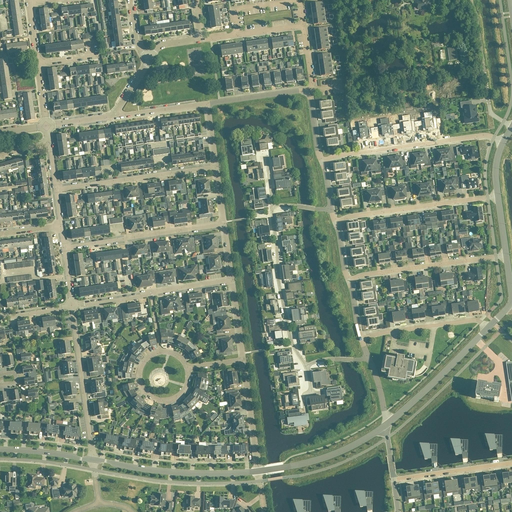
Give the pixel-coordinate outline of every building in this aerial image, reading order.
[(425,0),(418,0),(419,2),(416,2),(418,10),(422,9),(422,11),(426,10),(426,9),(430,8),(428,0),(425,1),(425,0)] [(155,3),(151,4),(144,5),(145,11),(147,11),(147,14),(153,13),(152,6),(155,6),(155,3)] [(93,12),(92,5),(86,6),(87,14),(91,13),(91,17),(96,16),(95,12),(93,12)] [(40,18),(48,16),(47,9),(39,10),(40,18)] [(49,23),(48,16),(40,18),(41,25),(49,23)] [(49,23),(41,25),(42,32),(50,31),(49,23)] [(291,69),(292,76),(295,75),(295,76),(295,78),(297,78),(297,82),(298,82),(298,83),(303,82),(303,81),(304,81),(304,80),(305,80),(304,76),(303,76),(302,67),(291,69)] [(48,77),(56,76),(55,69),(47,70),(48,77)] [(293,82),(292,76),(291,69),(281,70),(282,77),(284,77),(285,78),(285,79),(286,79),(287,83),(288,84),(293,84),(293,83),(293,82)] [(269,72),(270,79),(273,79),(273,81),(274,81),(275,85),(276,85),(276,86),(281,85),(281,84),(282,84),(280,70),(269,72)] [(270,79),(269,72),(259,73),(260,80),(262,80),(262,81),(263,82),(264,82),(264,86),(265,86),(265,87),(271,87),(270,86),(271,86),(270,79)] [(259,87),(257,74),(247,75),(248,82),(250,82),(251,82),(251,84),(252,84),(253,88),(254,89),(259,88),(259,87)] [(249,89),(248,82),(247,75),(247,78),(243,78),(243,76),(236,77),(237,84),(240,83),(240,84),(240,86),(242,85),(242,90),(243,89),(243,91),(248,90),(248,89),(249,89)] [(57,83),(56,76),(48,77),(49,84),(57,83)] [(235,77),(225,78),(226,87),(225,87),(225,91),(227,91),(227,92),(228,93),(233,92),(233,91),(233,87),(234,87),(234,85),(234,84),(236,84),(235,77)] [(57,83),(49,84),(50,91),(58,90),(57,83)] [(54,112),(60,111),(59,103),(60,103),(59,100),(61,100),(61,96),(57,96),(57,100),(56,100),(57,104),(53,104),(54,112)] [(328,102),(328,101),(324,102),(324,103),(320,103),(320,105),(319,105),(320,109),(321,109),(321,110),(328,109),(329,113),(335,112),(337,112),(336,108),(334,108),(334,101),(328,102)] [(462,109),(463,115),(464,114),(466,124),(478,122),(478,119),(478,118),(477,115),(476,115),(475,106),(472,107),(471,102),(460,103),(461,109),(462,109)] [(435,110),(427,111),(430,130),(432,129),(433,130),(437,130),(437,124),(441,124),(440,119),(436,120),(436,119),(433,119),(432,116),(432,111),(435,110)] [(422,122),(418,122),(418,127),(422,126),(423,132),(428,131),(428,130),(430,130),(427,111),(420,112),(423,112),(424,118),(424,120),(421,121),(422,122)] [(335,112),(329,113),(322,114),(322,115),(321,115),(321,119),(322,119),(323,120),(330,119),(330,123),(337,122),(335,112)] [(413,113),(406,114),(408,133),(411,132),(411,133),(415,133),(415,127),(418,127),(418,122),(414,123),(414,122),(411,122),(410,119),(410,114),(413,113)] [(400,125),(396,125),(397,130),(400,129),(401,135),(402,135),(406,134),(406,133),(408,133),(406,114),(398,115),(401,115),(402,119),(403,123),(400,124),(400,125)] [(391,116),(384,117),(386,136),(389,135),(389,136),(393,136),(394,136),(393,130),(397,130),(396,125),(392,126),(392,125),(389,125),(389,121),(388,117),(392,116),(391,116)] [(378,128),(374,128),(375,133),(379,132),(379,138),(380,138),(384,137),(384,136),(386,136),(384,117),(376,118),(380,118),(380,122),(381,127),(378,127),(378,128)] [(370,119),(362,120),(365,139),(367,138),(367,139),(371,139),(372,139),(371,133),(375,133),(374,128),(371,129),(370,128),(367,128),(367,124),(366,120),(370,119)] [(356,131),(352,132),(353,136),(357,135),(358,141),(362,140),(362,139),(365,139),(362,120),(354,121),(358,121),(358,125),(359,130),(356,130),(356,131)] [(334,136),(338,135),(337,125),(331,126),(331,130),(324,131),(324,132),(323,132),(324,136),(325,136),(325,137),(334,136)] [(57,143),(66,142),(65,135),(56,136),(57,143)] [(254,162),(250,135),(249,135),(250,140),(241,141),(243,156),(240,157),(241,162),(250,161),(249,156),(252,156),(253,162),(254,162)] [(335,146),(339,146),(338,142),(341,141),(340,135),(338,135),(334,136),(334,140),(327,141),(328,147),(332,147),(332,148),(336,147),(335,146)] [(264,140),(259,141),(259,139),(255,139),(256,147),(259,147),(260,152),(268,151),(267,144),(270,144),(272,140),(266,136),(264,140)] [(67,149),(66,142),(57,143),(58,150),(67,149)] [(460,148),(461,150),(461,156),(468,155),(469,160),(470,160),(470,161),(476,160),(476,159),(477,159),(477,153),(476,153),(476,151),(474,151),(474,147),(470,148),(469,146),(460,148)] [(67,149),(58,150),(59,157),(68,156),(67,149)] [(448,149),(443,150),(445,161),(449,161),(449,164),(455,163),(455,157),(451,157),(450,150),(448,150),(448,149)] [(441,162),(445,161),(443,150),(439,151),(439,152),(437,152),(438,159),(435,159),(435,166),(442,165),(441,162)] [(416,165),(420,165),(419,153),(414,154),(415,155),(412,155),(413,162),(410,163),(411,169),(417,168),(416,165)] [(423,153),(419,153),(420,165),(424,164),(425,167),(431,166),(430,160),(426,160),(425,153),(423,154),(423,153)] [(282,163),(284,163),(283,156),(278,157),(278,159),(271,160),(273,172),(283,170),(282,163)] [(398,156),(394,157),(396,168),(400,168),(400,171),(406,170),(405,163),(402,164),(401,157),(398,157),(398,156)] [(385,166),(386,173),(392,172),(392,169),(396,168),(394,157),(390,157),(390,158),(388,159),(389,166),(385,166)] [(15,161),(18,170),(24,168),(21,159),(15,161)] [(367,172),(371,172),(369,160),(365,161),(365,162),(363,162),(364,169),(360,170),(361,176),(367,175),(367,172)] [(369,160),(371,172),(375,171),(375,174),(381,173),(380,167),(377,167),(376,160),(374,161),(373,160),(369,160)] [(18,170),(15,161),(9,162),(12,170),(13,173),(15,173),(14,171),(18,170)] [(29,169),(36,168),(44,167),(43,161),(35,162),(36,165),(32,166),(26,167),(26,169),(29,169)] [(121,173),(127,172),(125,163),(118,164),(118,167),(120,167),(121,173)] [(342,171),(343,175),(346,174),(349,174),(348,163),(334,165),(334,167),(333,167),(334,171),(335,171),(335,172),(342,171)] [(83,168),(83,164),(78,164),(79,167),(78,169),(78,171),(75,171),(76,179),(82,178),(81,171),(81,168),(83,168)] [(264,180),(263,170),(259,170),(258,167),(247,168),(248,175),(252,174),(253,180),(258,179),(258,181),(264,180)] [(347,178),(346,174),(343,175),(336,176),(336,177),(335,177),(335,181),(336,181),(336,182),(344,181),(344,185),(350,184),(350,178),(347,178)] [(478,185),(479,184),(478,180),(477,181),(477,180),(469,181),(468,176),(461,177),(462,185),(467,184),(467,190),(478,188),(478,185)] [(282,185),(290,184),(289,181),(290,181),(290,179),(289,179),(289,177),(274,179),(274,182),(275,182),(276,191),(282,190),(282,185)] [(452,181),(448,182),(450,193),(454,193),(454,192),(456,191),(455,184),(458,184),(458,178),(451,178),(452,181)] [(196,189),(209,187),(208,185),(209,184),(209,183),(208,182),(208,181),(201,182),(200,179),(194,180),(195,186),(196,186),(196,189)] [(445,194),(450,193),(448,182),(444,182),(444,179),(438,180),(438,187),(442,186),(443,193),(445,193),(445,194)] [(175,182),(176,191),(180,191),(180,195),(186,194),(185,187),(182,187),(181,181),(175,182)] [(427,185),(423,185),(425,197),(429,196),(429,195),(431,195),(430,188),(434,187),(433,181),(427,182),(427,185)] [(172,192),(176,191),(175,182),(168,183),(169,189),(166,189),(167,197),(172,196),(172,192)] [(420,197),(425,197),(423,185),(419,186),(419,183),(413,184),(414,190),(417,190),(418,197),(420,196),(420,197)] [(155,198),(158,198),(165,197),(163,188),(163,189),(163,190),(160,190),(159,184),(153,185),(154,196),(155,198)] [(402,188),(398,189),(400,200),(404,200),(404,199),(406,198),(405,191),(409,191),(408,184),(402,185),(402,188)] [(154,196),(153,185),(147,186),(148,192),(144,192),(144,191),(145,199),(152,198),(151,196),(154,196)] [(339,198),(347,197),(352,196),(351,186),(344,186),(345,190),(338,191),(338,193),(337,193),(338,197),(339,198)] [(396,201),(400,200),(398,189),(394,189),(394,186),(388,187),(389,193),(392,193),(393,200),(396,200),(396,201)] [(131,188),(132,198),(136,198),(137,201),(143,200),(142,193),(138,193),(137,187),(131,188)] [(197,192),(196,192),(196,198),(203,197),(202,194),(210,193),(209,192),(210,192),(210,191),(210,190),(209,190),(209,187),(196,189),(197,192)] [(129,199),(132,198),(131,188),(125,189),(126,195),(122,195),(123,203),(129,202),(129,199)] [(254,189),(252,189),(252,190),(253,190),(254,201),(255,201),(256,205),(254,205),(254,210),(263,209),(263,204),(262,204),(261,201),(262,201),(262,200),(267,199),(265,189),(259,189),(259,188),(254,189)] [(378,191),(374,192),(375,204),(380,203),(379,202),(382,202),(381,195),(384,194),(383,188),(377,189),(378,191)] [(368,196),(369,203),(371,203),(371,204),(375,204),(374,192),(373,189),(363,191),(364,197),(368,196)] [(66,204),(74,203),(73,196),(65,197),(66,204)] [(355,206),(354,196),(352,196),(347,197),(348,201),(341,201),(342,208),(345,208),(345,209),(349,208),(349,207),(355,206)] [(202,209),(212,207),(211,201),(207,201),(206,201),(205,198),(206,198),(197,199),(197,203),(200,203),(200,206),(202,205),(202,209)] [(75,210),(74,203),(66,204),(67,212),(75,210)] [(212,207),(202,209),(203,212),(201,212),(202,215),(199,216),(199,219),(207,218),(206,215),(213,214),(212,207)] [(41,211),(42,219),(48,218),(48,215),(51,214),(50,210),(47,211),(47,208),(41,209),(41,211)] [(467,221),(475,220),(475,223),(477,222),(477,224),(481,223),(481,222),(483,222),(482,216),(483,216),(482,213),(481,208),(473,209),(474,212),(465,213),(467,221)] [(75,210),(67,212),(68,219),(76,218),(75,210)] [(179,215),(181,224),(187,223),(186,218),(189,217),(189,218),(190,218),(189,210),(182,211),(182,214),(182,215),(179,215)] [(448,221),(451,221),(452,224),(454,224),(455,227),(458,226),(457,220),(454,220),(453,212),(452,212),(452,211),(448,211),(448,212),(447,213),(448,221)] [(160,218),(158,219),(159,227),(164,227),(164,223),(168,222),(166,212),(160,213),(160,218)] [(181,224),(179,215),(177,215),(176,215),(176,212),(169,213),(170,221),(170,220),(173,219),(174,225),(181,224)] [(443,222),(440,222),(441,229),(444,228),(443,225),(446,225),(445,222),(448,221),(447,213),(441,213),(443,222)] [(153,228),(159,227),(158,219),(155,219),(154,214),(147,215),(148,222),(152,221),(153,228)] [(437,229),(441,229),(440,222),(437,223),(436,214),(430,215),(431,224),(432,227),(437,226),(437,229)] [(135,217),(136,220),(137,230),(139,230),(140,230),(142,230),(142,229),(143,229),(143,222),(146,222),(145,215),(135,217)] [(426,224),(423,225),(424,231),(427,231),(426,228),(432,227),(431,224),(430,215),(424,216),(426,224)] [(420,231),(424,231),(423,225),(420,225),(419,216),(413,217),(414,226),(415,231),(420,230),(420,231)] [(135,230),(137,230),(136,220),(132,221),(131,217),(125,218),(126,225),(130,224),(131,231),(132,231),(134,231),(135,230)] [(409,227),(414,226),(413,217),(407,218),(409,227),(406,227),(407,233),(410,233),(409,227)] [(281,220),(276,220),(278,233),(283,232),(283,231),(287,230),(286,226),(287,226),(286,225),(292,225),(291,219),(292,218),(285,219),(285,220),(281,221),(281,220)] [(397,228),(396,220),(395,220),(395,219),(391,219),(391,220),(390,220),(392,229),(389,229),(390,236),(393,235),(392,234),(394,233),(394,231),(398,231),(397,228)] [(401,219),(396,220),(397,228),(403,228),(403,234),(407,233),(406,227),(403,227),(401,219)] [(262,221),(255,222),(255,227),(256,227),(256,230),(257,230),(258,235),(260,234),(261,243),(269,242),(268,237),(269,237),(268,227),(267,227),(268,227),(263,228),(263,226),(262,220),(262,221)] [(379,222),(381,234),(386,233),(386,236),(387,236),(387,239),(390,239),(390,236),(389,229),(386,230),(384,221),(379,222)] [(356,234),(360,234),(362,234),(362,229),(366,229),(365,222),(347,225),(348,226),(347,226),(347,230),(348,230),(348,232),(356,231),(356,234)] [(375,235),(381,234),(379,222),(373,223),(375,231),(372,232),(372,238),(376,238),(375,235)] [(44,240),(45,245),(45,246),(52,245),(51,238),(50,239),(50,234),(42,235),(42,240),(44,240)] [(358,245),(364,244),(363,238),(360,238),(360,234),(356,234),(349,235),(349,237),(348,237),(349,241),(350,241),(350,242),(357,241),(358,245)] [(204,245),(218,243),(217,240),(216,239),(216,237),(209,238),(209,235),(200,237),(201,242),(204,242),(204,245)] [(473,249),(473,251),(478,251),(478,249),(482,248),(482,247),(483,247),(484,246),(484,243),(482,242),(481,242),(481,240),(473,241),(473,238),(465,240),(466,247),(470,247),(470,250),(473,249)] [(184,240),(183,240),(184,250),(187,249),(188,253),(195,252),(193,244),(191,244),(190,243),(189,239),(188,240),(187,239),(186,239),(185,239),(184,240)] [(440,246),(443,245),(442,239),(439,240),(440,245),(434,245),(435,248),(436,256),(437,256),(437,257),(440,257),(440,256),(441,256),(440,246)] [(445,239),(442,239),(443,245),(446,245),(447,255),(453,254),(452,245),(451,243),(446,244),(445,239)] [(184,250),(183,240),(181,241),(181,240),(180,240),(179,240),(178,241),(176,241),(177,245),(176,246),(174,246),(175,255),(182,254),(181,250),(184,250)] [(288,254),(292,253),(292,251),(296,250),(295,244),(294,244),(294,241),(290,241),(282,243),(282,242),(282,248),(283,248),(285,248),(286,250),(287,250),(287,255),(288,255),(288,254)] [(158,253),(162,253),(161,243),(156,244),(157,248),(155,248),(155,250),(152,250),(153,257),(159,257),(158,253)] [(161,243),(162,253),(166,252),(167,255),(172,255),(172,247),(168,248),(168,247),(167,247),(166,243),(161,243)] [(218,247),(218,243),(204,245),(205,249),(202,249),(203,254),(211,253),(211,250),(217,249),(217,248),(218,247)] [(406,250),(409,250),(408,244),(405,245),(406,249),(403,250),(403,252),(400,252),(402,261),(407,260),(406,250)] [(413,260),(419,259),(418,250),(415,250),(414,248),(412,248),(411,244),(408,244),(409,250),(412,250),(413,260)] [(273,262),(271,250),(266,251),(266,249),(265,249),(265,245),(258,246),(258,250),(263,250),(264,256),(262,256),(263,264),(273,262)] [(352,258),(361,256),(365,256),(364,245),(358,246),(358,250),(351,251),(351,252),(350,252),(351,256),(352,256),(352,258)] [(137,256),(141,256),(139,246),(133,247),(134,253),(131,253),(131,260),(137,259),(137,256)] [(139,246),(141,256),(144,255),(145,258),(151,258),(150,250),(146,251),(145,246),(139,246)] [(389,253),(392,252),(391,246),(388,247),(389,252),(386,252),(386,254),(383,255),(385,264),(390,263),(389,253)] [(394,246),(391,246),(392,252),(395,252),(396,262),(402,261),(400,252),(398,253),(397,250),(395,251),(394,246)] [(379,264),(385,264),(383,255),(381,255),(380,253),(378,253),(377,248),(374,249),(375,255),(378,254),(379,264)] [(74,263),(82,262),(81,254),(73,256),(74,263)] [(209,265),(221,263),(220,258),(219,258),(219,257),(212,258),(211,255),(203,256),(204,259),(208,259),(209,265)] [(359,267),(359,268),(363,268),(363,267),(368,266),(367,255),(365,256),(361,256),(361,260),(354,261),(355,268),(359,267)] [(286,266),(282,267),(283,273),(283,277),(284,281),(297,279),(296,275),(293,276),(293,272),(295,271),(295,265),(302,264),(301,260),(291,262),(291,265),(286,266)] [(83,269),(82,262),(74,263),(75,270),(83,269)] [(221,263),(209,265),(209,268),(205,268),(206,274),(214,273),(213,270),(220,269),(220,268),(221,268),(221,263)] [(191,270),(187,271),(189,280),(195,279),(194,275),(198,274),(197,266),(191,267),(191,270)] [(182,281),(189,280),(187,271),(183,271),(183,268),(177,269),(178,277),(182,277),(182,281)] [(472,269),(473,273),(465,274),(466,282),(474,280),(474,282),(476,282),(477,283),(479,283),(480,281),(482,281),(482,279),(484,279),(485,278),(484,276),(483,275),(481,276),(480,268),(472,269)] [(84,276),(83,269),(75,270),(76,277),(84,276)] [(165,271),(166,274),(167,284),(174,283),(173,279),(173,278),(176,277),(175,270),(169,271),(165,271)] [(148,276),(144,277),(145,287),(146,287),(147,288),(151,287),(151,286),(152,286),(151,279),(154,279),(153,271),(149,272),(147,274),(148,276)] [(162,285),(167,284),(166,274),(165,271),(155,273),(157,280),(160,280),(160,281),(159,281),(160,285),(162,285)] [(444,286),(447,286),(445,273),(442,274),(442,275),(440,276),(440,277),(436,277),(438,288),(444,287),(444,286)] [(445,273),(447,286),(451,285),(451,286),(457,286),(456,275),(452,275),(452,274),(449,275),(449,273),(445,273)] [(145,287),(144,277),(140,278),(139,275),(137,274),(133,275),(134,282),(138,281),(139,288),(140,288),(140,289),(144,288),(145,287)] [(268,289),(273,288),(271,274),(259,275),(260,279),(261,279),(262,287),(267,286),(268,289)] [(421,277),(422,289),(426,289),(426,290),(432,289),(431,278),(427,279),(427,278),(424,278),(424,276),(421,277)] [(422,289),(421,277),(417,277),(418,279),(415,279),(415,280),(411,281),(413,292),(419,291),(419,290),(422,289)] [(399,279),(396,280),(398,293),(401,292),(401,293),(408,292),(406,281),(402,282),(402,281),(400,281),(399,279)] [(390,283),(390,284),(387,284),(388,295),(398,294),(398,293),(396,280),(392,280),(393,282),(390,283)] [(302,292),(301,283),(290,284),(291,288),(289,288),(289,292),(285,292),(286,301),(293,300),(292,294),(298,293),(299,293),(302,292)] [(369,294),(376,293),(375,287),(372,287),(371,283),(361,284),(361,286),(360,286),(361,290),(362,291),(369,290),(369,294)] [(371,304),(377,303),(376,293),(369,294),(362,295),(362,296),(361,296),(362,300),(363,300),(363,301),(370,300),(371,304)] [(194,295),(196,305),(199,304),(200,307),(205,307),(205,301),(202,301),(201,294),(194,295)] [(216,303),(226,301),(225,296),(218,297),(217,294),(211,295),(212,300),(215,300),(216,303)] [(196,305),(194,295),(188,296),(189,301),(188,302),(185,302),(186,309),(193,309),(192,305),(196,305)] [(275,301),(274,295),(266,296),(266,300),(271,300),(272,301),(270,302),(270,305),(266,305),(267,311),(274,310),(275,314),(279,314),(278,306),(278,307),(277,301),(275,301)] [(171,299),(172,308),(176,308),(177,312),(184,311),(183,303),(178,304),(177,298),(176,298),(176,297),(175,297),(173,297),(172,298),(172,299),(171,299)] [(164,300),(165,306),(160,307),(161,316),(170,315),(169,312),(173,311),(172,308),(171,299),(170,299),(169,298),(168,298),(167,298),(166,299),(166,300),(164,300)] [(463,303),(457,304),(459,315),(465,314),(464,306),(468,305),(467,303),(467,299),(463,300),(463,303)] [(221,311),(220,308),(226,307),(226,301),(216,303),(216,306),(212,306),(213,312),(221,311)] [(467,303),(468,305),(469,313),(479,312),(478,308),(479,308),(480,308),(479,304),(478,305),(477,301),(471,302),(471,303),(467,303)] [(437,305),(439,317),(445,317),(444,309),(447,308),(446,302),(443,303),(443,304),(441,305),(441,307),(438,307),(438,305),(437,305)] [(453,316),(459,315),(457,304),(451,304),(451,302),(448,302),(449,308),(452,308),(453,316)] [(146,309),(144,310),(140,310),(139,304),(133,305),(134,316),(137,315),(138,318),(147,316),(146,309)] [(439,317),(437,305),(432,306),(431,304),(428,305),(429,311),(432,310),(433,318),(439,317)] [(134,316),(133,305),(127,306),(128,312),(124,313),(125,320),(132,318),(132,316),(134,316)] [(374,316),(379,315),(377,305),(371,305),(372,309),(364,310),(365,312),(364,312),(364,316),(365,316),(365,317),(374,316)] [(424,311),(427,311),(426,305),(423,305),(423,307),(421,307),(421,310),(418,310),(419,320),(425,319),(424,311)] [(306,316),(305,306),(296,307),(297,311),(292,312),(293,322),(295,322),(295,326),(304,325),(303,316),(306,316)] [(408,307),(409,313),(412,313),(413,321),(419,320),(418,310),(412,311),(411,307),(408,307)] [(110,309),(111,320),(117,319),(117,321),(122,320),(120,312),(117,313),(116,312),(116,309),(115,309),(114,308),(110,309)] [(404,314),(407,314),(406,308),(403,308),(404,312),(398,313),(398,312),(399,323),(405,322),(404,314)] [(111,320),(110,309),(105,309),(105,311),(104,311),(104,314),(104,315),(102,315),(103,323),(106,323),(106,321),(111,320)] [(399,323),(398,312),(394,312),(394,309),(389,310),(389,316),(392,316),(394,324),(399,323)] [(90,312),(92,323),(94,322),(94,325),(101,324),(100,315),(98,316),(97,315),(96,311),(90,312)] [(85,324),(92,323),(90,312),(83,313),(84,317),(84,318),(81,318),(81,317),(82,325),(85,324)] [(382,314),(379,315),(374,316),(375,319),(367,320),(368,327),(372,327),(372,329),(379,328),(378,321),(383,321),(382,314)] [(218,325),(230,324),(229,321),(228,320),(228,318),(221,319),(220,316),(214,317),(215,321),(216,323),(218,322),(218,325)] [(47,318),(49,328),(50,333),(52,333),(53,331),(53,330),(58,330),(57,323),(54,324),(53,317),(47,318)] [(49,328),(47,318),(42,319),(43,326),(40,326),(41,332),(46,332),(46,328),(49,328)] [(274,342),(283,341),(281,326),(275,327),(275,326),(274,320),(267,321),(267,327),(268,327),(269,334),(276,333),(277,336),(273,336),(274,342)] [(29,321),(23,322),(24,332),(28,331),(28,334),(34,333),(32,325),(29,325),(29,321)] [(16,336),(21,335),(21,336),(23,337),(25,337),(24,332),(23,322),(17,323),(18,329),(15,330),(16,336)] [(218,325),(217,325),(218,328),(217,328),(216,330),(216,335),(223,334),(222,331),(230,330),(229,327),(230,327),(230,326),(230,324),(218,325)] [(316,331),(315,331),(314,326),(304,328),(305,332),(298,333),(298,334),(299,334),(300,344),(305,343),(305,341),(310,341),(310,343),(315,342),(314,332),(316,331)] [(171,344),(173,335),(166,334),(166,330),(159,330),(160,335),(161,335),(161,344),(167,344),(167,343),(171,344)] [(85,345),(96,344),(95,341),(99,340),(98,333),(91,334),(91,335),(92,335),(92,338),(84,339),(85,345)] [(179,348),(183,340),(179,338),(180,337),(173,335),(171,344),(175,344),(174,346),(179,348)] [(150,345),(151,347),(156,345),(153,336),(148,337),(148,336),(142,340),(146,347),(150,345)] [(222,347),(232,346),(231,340),(224,341),(223,337),(215,338),(215,342),(217,342),(218,345),(221,344),(222,347)] [(60,349),(70,348),(69,342),(62,343),(62,340),(56,341),(56,346),(60,346),(60,349)] [(137,344),(133,348),(140,354),(141,355),(144,352),(144,351),(142,350),(146,347),(142,340),(136,344),(137,344)] [(187,352),(193,346),(188,341),(187,342),(183,340),(179,348),(183,351),(184,349),(187,352)] [(96,347),(96,344),(85,345),(86,352),(94,351),(94,354),(93,354),(101,353),(100,347),(96,347)] [(197,358),(197,360),(205,359),(204,354),(199,355),(197,352),(198,351),(193,346),(187,352),(190,355),(189,356),(192,361),(197,358)] [(232,346),(222,347),(222,350),(219,351),(220,357),(226,356),(226,353),(233,352),(232,346)] [(70,354),(70,348),(60,349),(61,353),(57,353),(58,359),(65,358),(64,355),(70,354)] [(140,354),(133,348),(130,351),(130,350),(129,350),(126,357),(134,361),(136,357),(137,358),(140,354)] [(18,362),(21,361),(21,362),(31,361),(30,358),(32,358),(32,354),(23,356),(22,349),(16,350),(18,362)] [(282,353),(277,354),(278,361),(280,361),(281,364),(279,365),(284,364),(284,368),(290,368),(290,364),(293,363),(292,356),(287,357),(283,357),(282,353)] [(2,355),(3,361),(6,361),(7,367),(8,367),(8,368),(15,367),(14,367),(12,357),(8,357),(8,354),(2,355)] [(121,363),(120,367),(123,368),(132,370),(133,365),(131,365),(134,361),(126,357),(124,355),(120,362),(120,363),(120,362),(121,363)] [(414,379),(417,363),(404,361),(404,358),(404,357),(398,356),(397,360),(384,357),(381,373),(389,374),(388,378),(406,381),(406,377),(414,379)] [(87,361),(88,367),(99,366),(99,363),(101,362),(100,357),(94,358),(94,360),(87,361)] [(58,371),(60,371),(73,369),(72,363),(65,364),(65,361),(59,362),(59,367),(58,369),(58,371)] [(99,366),(88,367),(89,373),(96,372),(96,376),(103,375),(102,368),(101,369),(101,365),(99,366)] [(29,373),(30,376),(36,375),(35,370),(32,370),(31,367),(21,368),(20,367),(22,373),(23,373),(23,374),(29,373)] [(132,370),(123,368),(120,367),(119,372),(118,372),(118,377),(121,376),(121,379),(130,379),(129,374),(131,375),(132,370)] [(58,380),(67,379),(67,376),(73,375),(73,369),(60,371),(61,376),(58,377),(58,380)] [(227,377),(227,380),(238,379),(237,378),(237,377),(237,376),(237,375),(236,374),(236,373),(230,374),(229,371),(223,372),(224,377),(225,378),(227,377)] [(321,386),(330,384),(329,381),(326,381),(325,371),(323,372),(322,371),(321,371),(321,372),(319,372),(319,373),(313,374),(315,383),(321,383),(321,386)] [(295,373),(283,375),(284,381),(287,381),(288,388),(299,387),(298,379),(296,380),(295,373)] [(196,379),(195,384),(205,386),(206,381),(206,382),(207,382),(206,374),(197,375),(198,379),(196,379)] [(37,381),(36,375),(30,376),(30,379),(24,380),(24,381),(23,381),(23,388),(24,388),(24,386),(29,386),(29,388),(33,387),(33,385),(34,385),(34,381),(37,381)] [(91,389),(101,388),(100,385),(101,385),(103,383),(103,378),(97,379),(97,382),(90,383),(91,389)] [(238,379),(227,380),(228,383),(225,384),(225,385),(225,390),(232,389),(232,386),(237,385),(238,384),(238,383),(238,382),(238,381),(238,380),(238,379)] [(66,391),(75,390),(75,384),(68,385),(68,382),(62,383),(62,388),(66,388),(66,391)] [(476,397),(498,401),(501,388),(501,387),(493,385),(492,385),(492,386),(491,386),(488,386),(487,385),(487,384),(478,383),(476,397)] [(204,390),(205,386),(195,384),(194,389),(196,389),(194,393),(206,400),(207,400),(208,397),(203,394),(205,391),(204,390),(204,391),(204,390)] [(127,398),(134,394),(132,390),(133,390),(132,385),(123,387),(124,392),(123,392),(127,398)] [(331,392),(329,392),(330,394),(330,396),(331,396),(332,403),(336,402),(336,401),(342,400),(341,395),(342,395),(342,390),(341,390),(340,387),(335,388),(336,391),(331,392)] [(101,388),(91,389),(92,395),(99,394),(99,398),(106,397),(105,391),(102,390),(101,390),(101,388)] [(12,398),(9,399),(10,405),(10,406),(16,405),(15,403),(19,402),(17,390),(18,389),(12,391),(12,392),(11,392),(12,398)] [(37,390),(27,392),(28,394),(24,395),(25,402),(31,401),(31,398),(34,397),(34,399),(37,398),(37,397),(38,396),(37,390)] [(61,392),(64,401),(70,400),(70,397),(76,396),(75,390),(66,391),(61,392)] [(230,402),(241,400),(240,396),(239,396),(239,394),(234,395),(233,394),(232,391),(225,392),(226,399),(229,398),(230,402)] [(10,405),(9,399),(6,399),(5,393),(4,393),(4,392),(0,392),(0,399),(1,403),(4,403),(5,406),(10,405)] [(198,403),(200,400),(201,401),(206,404),(208,400),(207,400),(206,400),(194,393),(191,397),(190,396),(187,399),(194,406),(197,403),(198,403)] [(134,394),(127,398),(130,405),(131,404),(134,407),(141,400),(138,397),(136,398),(134,394)] [(299,399),(298,395),(293,395),(293,394),(289,395),(289,396),(285,396),(286,404),(292,403),(293,407),(299,406),(298,399),(299,399)] [(310,398),(312,411),(326,410),(325,404),(328,403),(327,399),(324,400),(324,397),(310,399),(310,398)] [(94,411),(105,409),(104,406),(107,406),(106,399),(97,400),(98,404),(93,405),(94,411)] [(181,406),(185,414),(189,420),(192,418),(189,413),(188,412),(191,410),(191,409),(194,406),(187,399),(183,403),(185,404),(181,406)] [(141,400),(134,407),(138,410),(137,411),(143,414),(147,407),(144,405),(145,403),(141,400)] [(241,400),(230,402),(231,405),(227,406),(228,412),(234,411),(234,408),(240,407),(240,405),(241,404),(241,400)] [(64,403),(65,409),(68,408),(69,412),(78,411),(78,405),(73,405),(72,402),(64,403)] [(147,407),(143,414),(150,418),(150,417),(154,418),(157,408),(157,407),(152,406),(151,409),(147,407)] [(171,408),(174,417),(172,417),(174,422),(180,420),(179,417),(185,414),(181,406),(177,408),(176,407),(171,408)] [(157,408),(154,418),(159,419),(159,420),(166,419),(166,411),(161,411),(161,409),(157,408)] [(105,412),(105,409),(94,411),(95,417),(100,416),(100,420),(109,419),(108,412),(105,412)] [(300,410),(285,412),(286,415),(288,415),(290,426),(306,424),(305,417),(302,417),(301,413),(300,413),(299,410),(300,410)] [(231,425),(233,424),(243,423),(242,421),(243,420),(243,419),(243,418),(242,418),(242,417),(235,418),(234,414),(225,415),(226,421),(230,421),(231,425)] [(10,435),(15,435),(15,423),(12,423),(12,421),(6,420),(6,429),(9,429),(9,431),(11,431),(10,435)] [(21,430),(24,430),(25,421),(15,421),(15,423),(15,435),(19,435),(19,431),(21,431),(21,430)] [(29,435),(33,436),(34,424),(30,424),(30,422),(25,421),(24,430),(27,430),(27,432),(29,432),(29,435)] [(34,424),(33,436),(37,436),(38,432),(39,433),(39,431),(43,432),(43,423),(38,422),(38,425),(34,424)] [(47,437),(51,438),(52,426),(49,426),(49,423),(43,423),(43,432),(46,432),(46,433),(47,433),(47,437)] [(65,440),(69,440),(71,429),(72,424),(68,423),(67,426),(62,425),(61,434),(64,434),(64,436),(65,436),(65,440)] [(243,423),(233,424),(233,427),(231,427),(230,429),(230,430),(229,430),(228,431),(224,432),(225,435),(237,435),(236,430),(244,429),(244,428),(244,427),(244,426),(243,426),(243,423)] [(61,434),(62,425),(56,424),(56,427),(52,426),(51,438),(55,438),(56,434),(58,435),(58,433),(61,434)] [(71,429),(69,440),(73,441),(74,437),(76,437),(76,436),(77,437),(81,437),(79,428),(75,427),(75,430),(71,429)] [(105,447),(110,448),(112,437),(109,436),(109,433),(104,432),(98,433),(99,441),(102,441),(105,442),(105,443),(106,443),(105,447)] [(115,445),(116,445),(117,444),(120,445),(121,436),(116,435),(116,437),(112,437),(110,448),(114,449),(115,445)] [(502,449),(502,436),(494,435),(494,436),(489,436),(490,442),(488,442),(489,446),(490,450),(496,449),(496,450),(496,449),(498,449),(500,449),(502,449)] [(124,451),(128,452),(130,440),(126,440),(127,437),(121,436),(120,445),(123,446),(123,447),(124,447),(124,451)] [(130,440),(128,452),(132,452),(133,449),(134,449),(135,448),(138,448),(139,439),(134,438),(134,441),(130,440)] [(139,438),(139,439),(138,448),(141,449),(141,450),(142,450),(142,454),(146,454),(148,443),(144,443),(145,439),(139,438)] [(153,450),(156,451),(157,442),(157,441),(152,440),(151,444),(148,443),(146,454),(151,455),(151,451),(153,451),(153,450)] [(461,454),(461,455),(462,455),(462,454),(463,454),(465,454),(467,454),(468,441),(460,440),(459,440),(459,441),(454,441),(455,447),(453,447),(455,451),(456,455),(461,454)] [(162,442),(157,442),(156,451),(159,451),(159,452),(161,452),(160,456),(165,457),(166,445),(162,445),(162,442)] [(169,445),(166,445),(165,457),(169,457),(169,453),(171,453),(171,452),(174,452),(175,444),(170,443),(169,445)] [(180,444),(175,444),(174,452),(178,453),(178,454),(179,454),(179,458),(183,458),(184,447),(180,446),(180,444)] [(188,447),(184,447),(183,458),(188,458),(188,454),(189,455),(190,453),(193,454),(193,445),(188,444),(188,447)] [(206,447),(202,447),(202,459),(206,459),(206,455),(208,455),(208,454),(211,454),(211,445),(211,444),(206,444),(206,447)] [(229,445),(230,454),(233,453),(233,455),(234,455),(235,458),(239,458),(238,447),(235,447),(235,444),(229,445)] [(242,446),(238,447),(239,458),(243,458),(243,454),(245,454),(245,453),(248,453),(247,444),(242,444),(242,446)] [(430,458),(431,459),(431,458),(433,458),(434,458),(437,458),(437,445),(429,445),(429,444),(428,444),(429,445),(423,445),(424,451),(423,451),(424,455),(425,459),(430,458)] [(197,459),(202,459),(202,447),(198,447),(198,445),(193,445),(193,454),(196,454),(196,455),(198,455),(197,459)] [(216,459),(220,459),(220,447),(217,447),(217,445),(211,445),(211,454),(214,454),(214,455),(216,455),(216,459)] [(224,447),(220,447),(220,459),(225,459),(225,455),(226,455),(226,454),(230,454),(229,445),(224,445),(224,447)] [(9,484),(9,487),(9,493),(15,493),(15,487),(16,480),(12,480),(12,474),(5,474),(5,484),(9,484)] [(510,484),(508,474),(502,474),(504,482),(501,483),(501,489),(504,488),(504,487),(507,487),(506,484),(510,484)] [(44,479),(39,478),(38,479),(36,479),(36,477),(36,476),(29,475),(28,483),(27,484),(27,486),(28,487),(27,488),(28,488),(29,489),(31,489),(32,488),(35,489),(35,486),(43,487),(44,479)] [(489,476),(483,477),(484,485),(481,486),(482,492),(485,491),(485,488),(490,488),(491,489),(489,476)] [(495,476),(489,476),(491,489),(497,488),(497,489),(500,489),(499,483),(496,484),(495,476)] [(50,483),(51,483),(51,487),(57,486),(56,485),(57,485),(59,480),(52,478),(50,483)] [(480,486),(477,486),(476,478),(470,479),(472,490),(474,490),(475,493),(478,492),(481,492),(480,486)] [(472,490),(470,479),(464,480),(465,488),(462,488),(463,494),(466,494),(466,491),(472,490)] [(451,482),(452,494),(458,493),(459,495),(462,494),(461,489),(458,489),(457,481),(451,482)] [(452,494),(451,482),(445,483),(446,491),(443,491),(444,497),(447,497),(447,494),(452,494)] [(431,485),(433,496),(439,495),(439,498),(442,497),(442,491),(439,492),(437,484),(431,485)] [(76,495),(76,494),(77,494),(78,492),(78,491),(78,490),(77,489),(75,489),(75,488),(75,486),(74,486),(73,485),(71,486),(70,486),(68,487),(68,488),(68,489),(63,489),(64,491),(61,491),(62,495),(64,494),(64,497),(68,497),(68,499),(76,497),(76,495)] [(433,496),(431,485),(426,485),(427,493),(424,494),(425,500),(430,499),(430,496),(433,496)] [(412,487),(414,500),(420,499),(420,500),(423,500),(422,494),(419,494),(418,486),(412,487)] [(412,487),(406,488),(408,496),(405,497),(405,502),(408,502),(408,501),(414,500),(412,487)] [(372,506),(373,493),(364,492),(364,493),(359,493),(360,499),(358,499),(359,503),(361,507),(366,506),(366,507),(367,507),(366,506),(368,506),(370,506),(372,506)] [(164,507),(166,507),(165,511),(167,511),(170,511),(171,503),(166,502),(166,503),(164,502),(165,495),(156,494),(155,497),(151,497),(151,499),(150,499),(149,502),(150,503),(150,505),(154,505),(154,506),(164,507)] [(334,510),(334,511),(335,511),(334,510),(336,510),(338,510),(340,510),(341,497),(332,497),(332,496),(332,497),(327,497),(328,503),(326,503),(328,507),(329,511),(334,510)] [(186,508),(194,508),(194,507),(199,507),(200,500),(194,500),(194,497),(186,497),(186,508)] [(215,508),(215,509),(223,509),(229,509),(229,502),(223,501),(223,498),(215,498),(215,504),(209,504),(209,502),(205,502),(205,511),(209,511),(209,508),(215,508)] [(310,511),(311,501),(302,501),(302,500),(302,502),(297,501),(298,507),(296,507),(298,511),(297,511),(310,511)]
